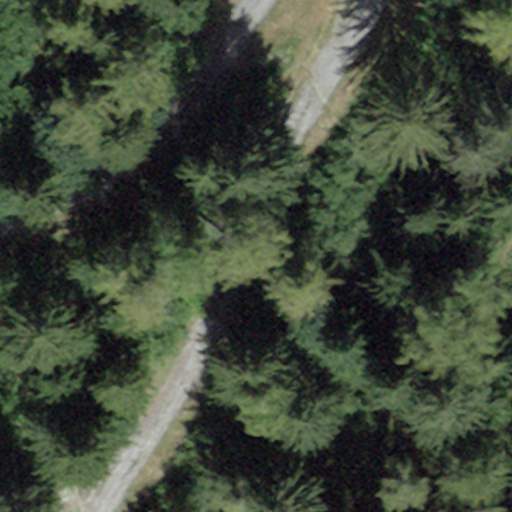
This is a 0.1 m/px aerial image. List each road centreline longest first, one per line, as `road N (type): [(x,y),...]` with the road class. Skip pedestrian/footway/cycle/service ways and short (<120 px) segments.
road 1 (track): [(106,511),(362,18),(356,0)]
road 2 (track): [(261,0),(190,114),(46,217),(0,232)]
